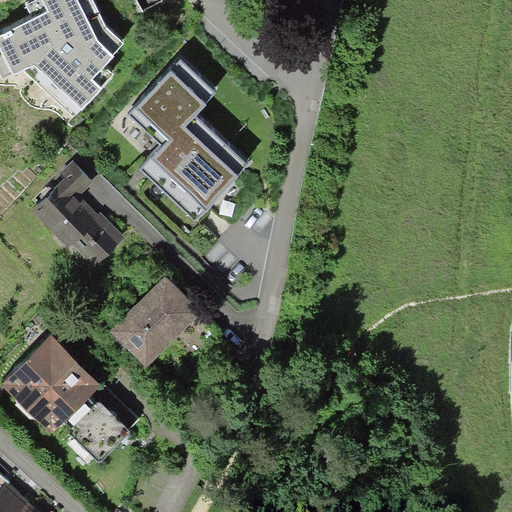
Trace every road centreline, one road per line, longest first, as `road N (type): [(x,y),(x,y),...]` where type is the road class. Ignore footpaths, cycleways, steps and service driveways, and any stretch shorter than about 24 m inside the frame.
road 1 (residential): [(305,86),(266,358)]
road 2 (track): [(266,358),(225,479),(205,511)]
road 3 (residential): [(211,0),(305,86)]
